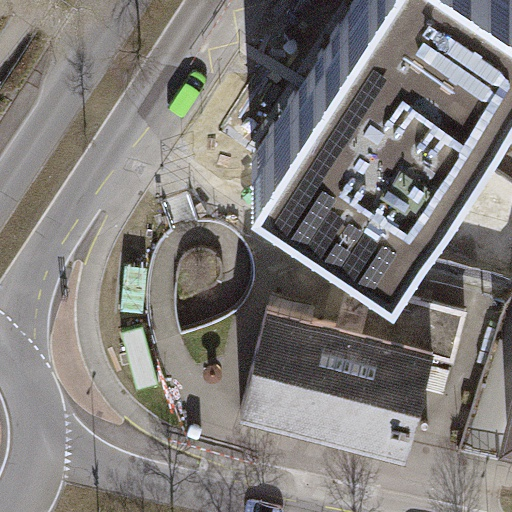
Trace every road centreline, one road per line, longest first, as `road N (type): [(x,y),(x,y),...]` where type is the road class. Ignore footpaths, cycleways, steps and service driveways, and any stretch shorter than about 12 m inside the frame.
road 1 (secondary): [(0,366),(16,308),(207,0)]
road 2 (secondary): [(284,511),(24,453)]
road 3 (secondary): [(125,0),(0,191)]
